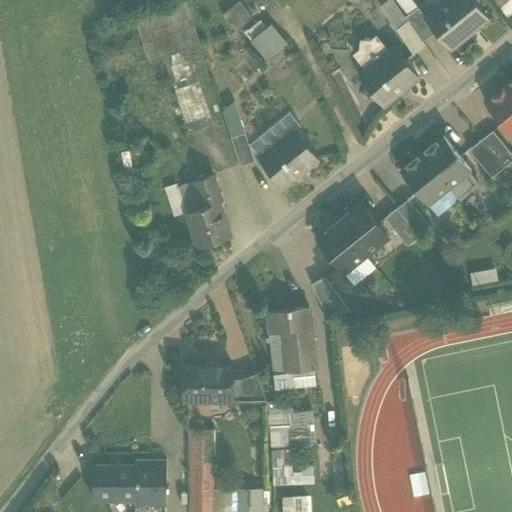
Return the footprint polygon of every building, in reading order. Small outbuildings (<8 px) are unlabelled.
[(233,0),(220,11),(233,27),(248,15),(236,0),(233,0)] [(487,17),(473,0),(444,0),(425,15),(425,16),(436,30),(450,47),(487,17)] [(511,0),(494,0),(511,20),(511,0)] [(142,57),(196,42),(184,2),(131,17),(142,57)] [(425,15),(418,6),(405,15),(408,19),(422,39),(436,30),(425,16),(425,15)] [(261,16),(241,32),(263,59),(283,43),(261,16)] [(422,39),(408,19),(396,29),(413,54),(425,44),(422,39)] [(394,46),(387,52),(375,38),(370,42),(362,41),(361,49),(356,54),(367,68),(359,75),(383,105),(418,76),(394,46)] [(189,48),(164,56),(189,133),(214,124),(189,48)] [(511,90),(507,84),(485,102),(511,134),(511,90)] [(231,100),(217,104),(226,134),(240,130),(231,100)] [(294,130),(259,158),(282,187),(317,159),(294,130)] [(511,160),(511,153),(492,130),(480,139),(503,167),(511,160)] [(245,132),(231,137),(240,164),(254,160),(245,132)] [(471,170),(443,136),(421,153),(449,187),(471,170)] [(503,167),(480,139),(469,149),(491,177),(503,167)] [(449,187),(421,153),(400,171),(427,205),(449,187)] [(213,173),(194,180),(203,206),(219,201),(220,202),(223,201),(213,173)] [(194,180),(178,186),(187,212),(203,206),(194,180)] [(203,206),(187,212),(200,247),(231,236),(220,202),(219,201),(203,206)] [(387,237),(360,203),(338,221),(366,255),(387,237)] [(419,236),(396,208),(384,217),(407,245),(419,236)] [(366,255),(338,221),(317,238),(344,272),(366,255)] [(494,267),(470,269),(471,283),(495,281),(494,267)] [(325,276),(311,283),(327,316),(350,310),(325,276)] [(308,306),(267,311),(273,373),(315,368),(308,306)] [(232,364),(184,364),(184,400),(232,400),(232,376),(232,364)] [(256,371),(242,376),(232,376),(232,400),(266,400),(256,371)] [(312,410),(289,413),(293,447),(316,445),(312,410)] [(186,427),(184,511),(262,511),(263,486),(212,486),(213,428),(186,427)] [(267,447),(269,484),(312,482),(311,462),(288,463),(287,446),(267,447)] [(136,466),(94,466),(93,497),(136,498),(136,488),(150,488),(151,460),(136,460),(136,466)] [(278,493),(278,511),(308,511),(308,492),(278,493)]
